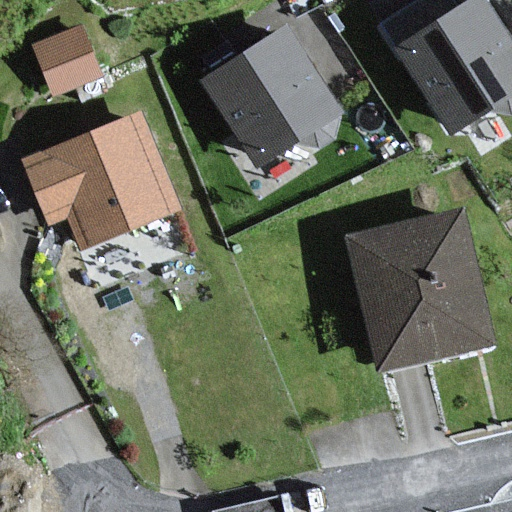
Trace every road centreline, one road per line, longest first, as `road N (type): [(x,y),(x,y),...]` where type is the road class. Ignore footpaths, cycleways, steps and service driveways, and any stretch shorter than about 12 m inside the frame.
road 1 (residential): [(511,463),(272,511)]
road 2 (residential): [(92,511),(0,296)]
